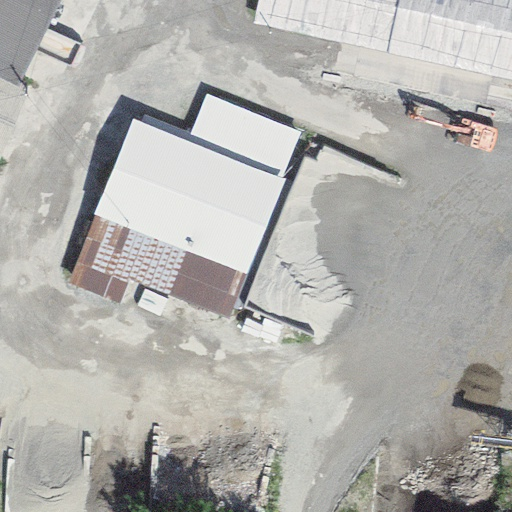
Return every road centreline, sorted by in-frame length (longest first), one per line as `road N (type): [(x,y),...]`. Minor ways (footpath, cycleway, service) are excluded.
road 1 (track): [(304,511),(381,336),(511,213)]
road 2 (unknown): [(172,0),(511,137)]
